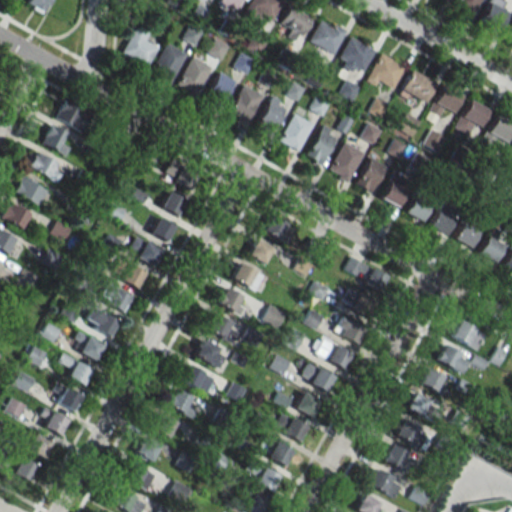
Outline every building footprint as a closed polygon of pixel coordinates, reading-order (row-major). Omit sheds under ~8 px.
[(39,12),(45,0),(25,0),(23,4),(39,12)] [(248,0),(242,15),(251,19),(254,13),(270,20),(279,0),(248,0)] [(451,0),(476,0),(467,18),(458,13),(460,10),(449,4),(451,0)] [(507,3),(501,0),(486,0),(475,22),(493,31),(507,3)] [(309,17),(288,4),(277,23),(285,28),(282,33),(295,41),(309,17)] [(511,15),(502,34),(511,39),(511,15)] [(341,30),(318,17),(305,41),(328,54),(341,30)] [(158,40),(132,26),(118,54),(143,67),(158,40)] [(370,49),(347,36),(333,62),(356,75),(370,49)] [(225,45),(211,38),(203,52),(217,60),(225,45)] [(147,72),(166,82),(182,52),(163,42),(147,72)] [(250,60),(237,52),(229,65),(241,74),(250,60)] [(386,92),(401,66),(378,53),(363,78),(386,92)] [(175,87),(195,94),(206,64),(185,57),(175,87)] [(395,91),(417,105),(431,83),(409,69),(395,91)] [(205,91),(220,98),(230,79),(215,71),(205,91)] [(225,111),(242,121),(258,95),(240,84),(225,111)] [(439,108),(447,113),(457,96),(440,85),(421,117),(430,123),(439,108)] [(252,125),(267,133),(283,103),(269,95),(252,125)] [(484,109),(466,99),(451,126),(469,137),(484,109)] [(51,119),(76,131),(85,112),(61,100),(51,119)] [(275,140),(293,150),(309,122),(291,112),(275,140)] [(501,142),(510,126),(492,116),(477,141),(487,146),(492,137),(501,142)] [(316,164),(334,133),(319,124),(301,155),(316,164)] [(36,143),(59,156),(64,148),(57,144),(62,134),(46,125),(36,143)] [(433,150),(440,135),(427,129),(420,144),(433,150)] [(106,150),(119,157),(128,141),(115,134),(106,150)] [(79,151),(95,160),(101,149),(86,140),(79,151)] [(359,151),(340,142),(325,171),(344,181),(359,151)] [(132,160),(146,168),(154,153),(139,146),(132,160)] [(22,167),(51,183),(56,173),(49,170),(53,164),(33,153),(32,156),(29,155),(22,167)] [(166,156),(179,163),(177,167),(191,174),(183,190),(156,176),(166,156)] [(353,184),(367,191),(381,165),(366,157),(353,184)] [(71,177),(84,185),(90,176),(77,169),(71,177)] [(395,206),(406,181),(388,173),(377,199),(395,206)] [(42,190),(33,206),(9,192),(17,177),(42,190)] [(126,196),(138,203),(143,194),(131,187),(126,196)] [(155,207),(170,215),(179,200),(164,191),(155,207)] [(401,213),(418,221),(428,200),(411,192),(401,213)] [(100,214),(114,221),(120,209),(107,202),(100,214)] [(0,206),(0,218),(18,229),(26,214),(6,203),(4,206),(1,205),(0,206)] [(82,203),(94,210),(85,225),(73,218),(82,203)] [(424,225),(440,236),(454,215),(438,204),(424,225)] [(270,247),(286,232),(268,214),(253,228),(270,247)] [(144,233),(160,242),(168,226),(153,217),(144,233)] [(50,220),(65,228),(59,241),(43,233),(50,220)] [(465,247),(476,231),(460,221),(449,237),(465,247)] [(0,231),(13,238),(5,253),(0,250),(0,231)] [(103,233),(118,241),(112,253),(97,244),(103,233)] [(490,262),(501,244),(484,234),(473,252),(490,262)] [(130,236),(156,251),(146,267),(131,258),(133,254),(123,248),(130,236)] [(260,263),(269,246),(252,238),(244,255),(260,263)] [(511,241),(510,240),(497,265),(511,272),(511,241)] [(42,248),(57,256),(49,270),(34,262),(42,248)] [(81,266),(94,274),(101,262),(88,254),(81,266)] [(340,268),(359,278),(356,283),(374,293),(384,275),(347,255),(340,268)] [(114,257),(139,272),(130,288),(115,279),(117,276),(107,270),(114,257)] [(251,290),(259,274),(235,261),(227,278),(251,290)] [(17,268),(32,276),(25,289),(10,281),(17,268)] [(65,288),(80,297),(88,284),(73,275),(65,288)] [(319,299),(325,286),(311,280),(305,293),(319,299)] [(101,282),(125,295),(115,311),(99,302),(101,298),(94,294),(101,282)] [(234,303),(238,296),(222,286),(213,302),(236,316),(241,307),(234,303)] [(338,307),(362,317),(369,299),(345,289),(338,307)] [(0,300),(4,293),(19,301),(12,314),(0,307),(0,300)] [(54,314),(68,323),(75,311),(61,303),(54,314)] [(275,327),(281,311),(264,305),(258,321),(275,327)] [(86,307),(114,322),(105,339),(88,330),(90,325),(80,320),(86,307)] [(311,327),(318,315),(306,309),(300,322),(311,327)] [(236,324),(209,314),(202,332),(229,342),(236,324)] [(329,331),(352,344),(360,329),(337,316),(329,331)] [(474,349),(482,332),(455,319),(447,336),(474,349)] [(43,323),(58,331),(51,343),(36,335),(43,323)] [(292,349),(300,332),(287,327),(280,344),(292,349)] [(76,331),(101,343),(93,359),(77,351),(81,343),(72,339),(76,331)] [(311,353),(334,365),(343,348),(319,336),(311,353)] [(190,355),(213,367),(221,351),(198,339),(190,355)] [(432,359),(456,373),(464,358),(440,344),(432,359)] [(31,345),(44,353),(36,366),(23,359),(31,345)] [(59,351),(90,367),(81,384),(65,376),(69,369),(54,361),(59,351)] [(265,367),(278,374),(285,360),(273,354),(265,367)] [(322,391),(330,376),(304,361),(295,377),(322,391)] [(210,378),(184,364),(176,379),(201,393),(210,378)] [(10,383),(24,392),(32,379),(17,370),(10,383)] [(221,393),(235,401),(242,389),(229,381),(221,393)] [(55,382),(78,394),(70,410),(55,402),(59,394),(51,390),(55,382)] [(163,404),(179,413),(188,397),(171,388),(163,404)] [(401,408),(419,417),(427,400),(409,391),(401,408)] [(307,416),(315,400),(298,392),(290,408),(307,416)] [(3,410),(18,418),(25,405),(9,397),(3,410)] [(42,407),(65,419),(57,435),(42,427),(46,419),(38,415),(42,407)] [(302,425),(277,412),(269,429),(294,442),(302,425)] [(173,420),(158,413),(150,429),(165,437),(173,420)] [(391,433),(408,443),(416,427),(399,418),(391,433)] [(25,428),(48,440),(40,456),(25,448),(29,441),(21,436),(25,428)] [(131,452),(147,461),(156,445),(140,436),(131,452)] [(234,449),(247,459),(255,448),(241,439),(234,449)] [(396,468),(403,452),(386,444),(379,460),(396,468)] [(18,456),(0,446),(0,464),(4,466),(9,458),(15,462),(18,456)] [(18,456),(34,464),(26,480),(10,472),(15,462),(18,456)] [(122,479),(142,489),(150,474),(129,464),(122,479)] [(250,481),(266,492),(277,477),(261,466),(250,481)] [(364,483),(388,498),(398,483),(373,468),(364,483)] [(180,500),(187,489),(172,479),(165,491),(180,500)] [(135,511),(141,501),(115,488),(107,504),(123,511),(135,511)] [(244,511),(259,511),(265,503),(248,493),(240,509),(244,511)]
